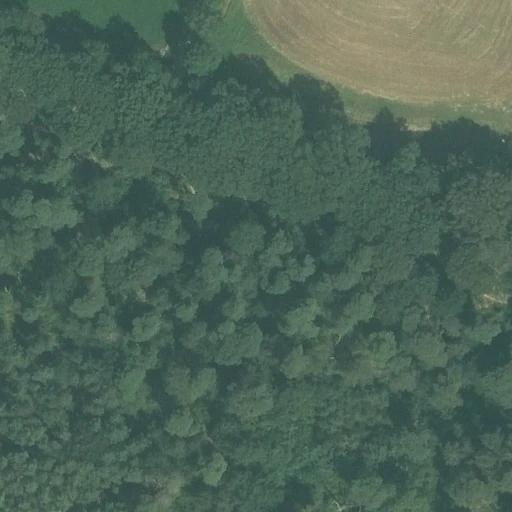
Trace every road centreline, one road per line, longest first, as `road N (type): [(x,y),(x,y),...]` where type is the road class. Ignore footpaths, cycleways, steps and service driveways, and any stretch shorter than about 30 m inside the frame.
road 1 (unclassified): [(511,244),(155,134)]
road 2 (unclassified): [(155,134),(0,85)]
road 3 (unclassified): [(155,134),(214,0)]
